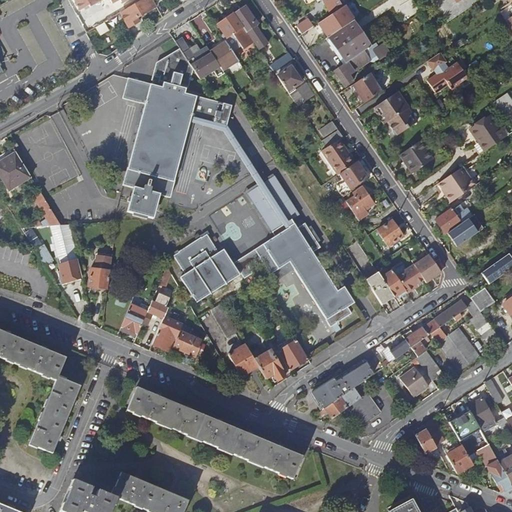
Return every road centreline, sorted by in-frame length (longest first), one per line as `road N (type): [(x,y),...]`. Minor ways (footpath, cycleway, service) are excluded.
road 1 (residential): [(270,418),(293,387),(454,283),(452,269),(264,0)]
road 2 (residential): [(0,301),(270,418)]
road 3 (residential): [(209,0),(0,127)]
road 4 (residential): [(511,355),(389,432),(378,457)]
